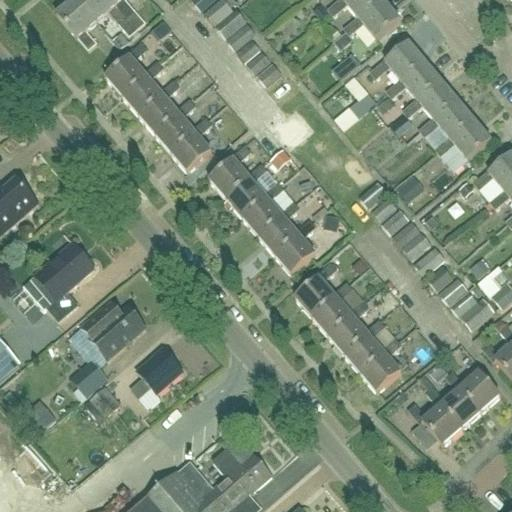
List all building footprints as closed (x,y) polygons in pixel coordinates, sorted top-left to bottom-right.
[(79,0),(76,3),(96,27),(108,18),(129,42),(137,35),(106,0),(79,0)] [(106,0),(137,35),(145,29),(124,4),(128,0),(106,0)] [(219,1),(218,0),(195,0),(190,5),(201,17),(219,1)] [(357,22),(359,25),(383,5),(378,0),(349,0),(343,6),(341,3),(327,14),(333,22),(347,10),(357,22)] [(96,48),(86,36),(96,27),(76,3),(56,20),(77,44),(77,43),(88,56),(96,48)] [(232,16),(222,4),(203,20),(213,32),(232,16)] [(349,41),(363,29),(376,45),(399,25),(383,5),(359,25),(357,22),(343,34),(349,41)] [(245,28),(235,16),(215,33),(225,45),(245,28)] [(255,41),(247,31),(226,47),(235,57),(255,41)] [(353,45),(346,37),(334,47),(341,56),(353,45)] [(259,55),(251,46),(236,59),(244,68),(259,55)] [(106,84),(123,103),(147,82),(145,79),(134,67),(148,56),(142,49),(127,61),(130,64),(106,84)] [(390,73),(400,85),(402,88),(426,68),(409,49),(387,67),(385,65),(370,77),(376,84),(390,73)] [(269,68),(262,58),(246,71),(254,80),(269,68)] [(123,103),(139,122),(163,101),(161,98),(151,86),(164,75),(158,68),(145,79),(147,82),(123,103)] [(418,107),(442,88),(426,68),(402,88),(400,85),(386,96),(392,104),(406,92),(416,105),(418,107)] [(280,80),(272,70),(257,83),(265,93),(280,80)] [(139,122),(155,141),(179,120),(177,117),(167,105),(180,94),(174,87),(161,98),(163,101),(139,122)] [(432,124),(435,127),(458,107),(442,88),(418,107),(416,105),(403,116),(409,123),(422,112),(432,124)] [(355,113),(363,123),(378,111),(371,101),(355,113)] [(155,141),(171,159),(195,138),(193,136),(183,124),(196,112),(190,105),(177,117),(179,120),(155,141)] [(448,143),(451,146),(474,127),(458,107),(435,127),(432,124),(419,135),(425,142),(438,131),(448,143)] [(300,117),(282,133),(299,152),(317,135),(300,117)] [(193,136),(195,138),(171,159),(187,179),(212,158),(199,143),(212,131),(206,124),(193,136)] [(491,147),(474,127),(451,146),(448,143),(435,155),(454,177),(467,166),(491,147)] [(209,186),(226,206),(251,185),(248,182),(238,169),(251,158),(245,151),(231,163),(233,166),(209,186)] [(274,172),(292,177),(297,161),(279,155),(274,172)] [(504,196),(506,199),(511,193),(511,159),(490,178),(488,176),(474,188),(480,195),(493,184),(504,196)] [(267,203),(264,201),(254,189),(268,177),(262,170),(248,182),(251,185),(226,206),(242,224),(267,203)] [(32,205),(34,204),(17,185),(4,196),(0,191),(0,241),(37,210),(32,205)] [(242,224),(258,243),(283,222),(281,219),(270,208),(284,196),(278,189),(264,201),(267,203),(242,224)] [(367,216),(385,201),(376,190),(358,205),(367,216)] [(511,206),(511,193),(506,199),(504,196),(490,207),(496,215),(510,203),(511,206)] [(381,228),(396,214),(387,204),(372,218),(381,228)] [(258,243),(275,262),(299,241),(297,238),(287,226),(300,215),(294,208),(281,219),(283,222),(258,243)] [(391,242),(409,226),(400,216),(382,231),(391,242)] [(420,236),(412,226),(392,242),(401,253),(420,236)] [(297,238),(299,241),(275,262),(291,281),(316,260),(303,245),(316,234),(310,227),(297,238)] [(412,266),(431,251),(421,239),(403,254),(412,266)] [(47,315),(59,330),(78,313),(65,298),(93,274),(72,251),(35,284),(24,294),(44,317),(47,315)] [(424,283),(444,265),(435,253),(414,271),(424,283)] [(296,305),(312,324),(337,303),(334,300),(324,288),(337,276),(331,269),(317,281),(319,284),(296,305)] [(482,286),(497,281),(493,270),(478,276),(482,286)] [(436,297),(451,284),(442,273),(426,286),(436,297)] [(449,312),(467,297),(457,284),(439,300),(449,312)] [(353,321),(350,318),(340,307),(354,295),(347,288),(334,300),(337,303),(312,324),(328,343),(353,321)] [(449,312),(459,324),(478,309),(468,297),(449,312)] [(471,337),(495,318),(483,305),(460,324),(471,337)] [(328,343),(344,361),(369,340),(366,337),(356,326),(370,314),(364,307),(350,318),(353,321),(328,343)] [(108,368),(146,335),(127,314),(120,320),(111,309),(81,334),(91,345),(90,346),(108,368)] [(344,361),(360,380),(385,359),(382,356),(372,344),(386,333),(380,326),(366,337),(369,340),(344,361)] [(511,351),(511,337),(507,332),(500,338),(511,352),(511,351)] [(382,356),(385,359),(360,380),(377,399),(401,378),(388,363),(402,351),(396,344),(382,356)] [(0,390),(21,372),(0,347),(0,390)] [(493,368),(496,366),(511,383),(511,351),(511,352),(500,362),(488,348),(481,354),(493,368)] [(158,402),(184,379),(164,357),(139,380),(145,387),(133,398),(141,406),(152,396),(158,402)] [(108,386),(91,367),(70,386),(87,404),(108,386)] [(459,395),(480,420),(499,404),(479,381),(465,393),(452,378),(445,384),(456,397),(459,395)] [(90,406),(105,424),(120,411),(105,394),(90,406)] [(441,411),(461,436),(480,420),(459,395),(456,397),(445,407),(433,394),(427,400),(438,413),(441,411)] [(56,426),(41,407),(25,420),(41,439),(56,426)] [(420,430),(422,429),(442,452),(461,436),(441,411),(438,413),(426,423),(415,410),(408,416),(420,430)] [(80,461),(92,480),(110,468),(98,449),(80,461)] [(35,452),(16,471),(34,489),(53,471),(35,452)] [(253,462),(240,473),(226,458),(213,470),(226,485),(215,495),(192,470),(143,511),(240,511),(272,484),(253,462)]
